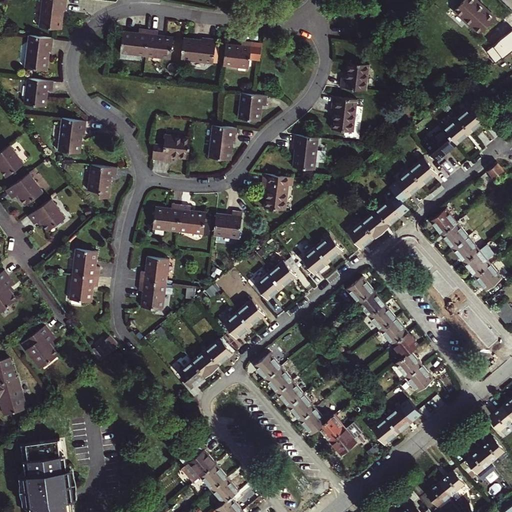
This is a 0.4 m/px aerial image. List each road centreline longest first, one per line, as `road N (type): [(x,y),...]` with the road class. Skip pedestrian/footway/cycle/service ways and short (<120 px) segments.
road 1 (residential): [(143,180),(124,131),(74,83),(74,51),(89,30),(140,8),(265,24),(318,16)]
road 2 (residential): [(143,180),(203,186),(235,176),(318,85),(325,64),(318,16)]
road 3 (residential): [(511,344),(413,227),(374,259)]
road 4 (residential): [(374,259),(351,269),(238,373)]
road 5 (residential): [(134,348),(119,319),(119,293),(143,180)]
road 6 (residential): [(374,259),(476,393)]
road 7 (residential): [(349,497),(238,373)]
road 8 (residential): [(349,497),(476,393)]
